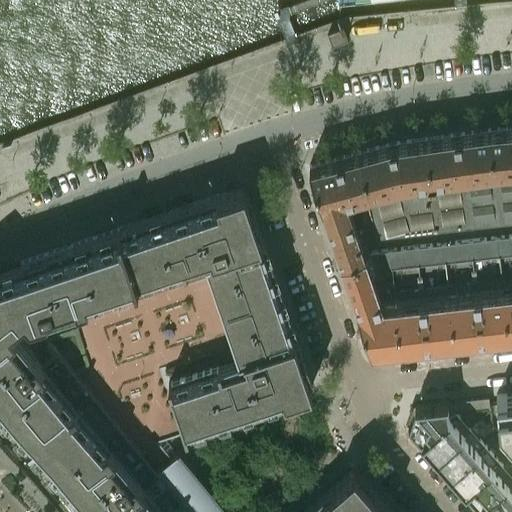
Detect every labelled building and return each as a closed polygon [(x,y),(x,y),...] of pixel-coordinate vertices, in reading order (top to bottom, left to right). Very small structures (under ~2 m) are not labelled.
[(343,27),(328,32),(332,44),(347,39),(343,27)] [(511,219),(511,125),(488,128),(499,221),(511,219)] [(499,221),(488,128),(425,136),(438,228),(499,221)] [(438,228),(425,136),(392,141),(359,150),(383,235),(438,228)] [(383,235),(359,150),(309,164),(320,196),(327,218),(338,251),(340,257),(364,249),(363,244),(361,239),(371,236),(383,235)] [(265,248),(244,185),(19,261),(0,267),(0,403),(89,511),(394,511),(354,466),(301,511),(227,511),(177,450),(163,461),(149,443),(161,433),(163,435),(312,385),(265,248)] [(511,233),(511,234),(497,236),(508,332),(511,331),(511,233)] [(497,236),(470,239),(481,335),(508,332),(497,236)] [(449,241),(443,242),(454,338),(481,335),(470,239),(449,241)] [(454,338),(443,242),(389,248),(400,344),(454,338)] [(371,347),(400,344),(389,248),(383,249),(365,251),(364,249),(340,257),(371,347)] [(511,391),(496,393),(499,419),(511,433),(511,391)] [(488,394),(447,399),(449,416),(455,410),(456,410),(489,406),(488,394)] [(449,416),(447,399),(415,403),(415,404),(408,422),(408,423),(422,439),(449,416)] [(436,455),(470,426),(455,410),(449,416),(422,439),(436,455)] [(450,472),(484,442),(470,426),(436,455),(450,472)] [(465,488),(498,459),(484,442),(450,472),(465,488)] [(479,504),(511,475),(511,474),(498,459),(465,488),(479,504)] [(485,511),(502,511),(511,504),(511,475),(479,504),(485,511)]
